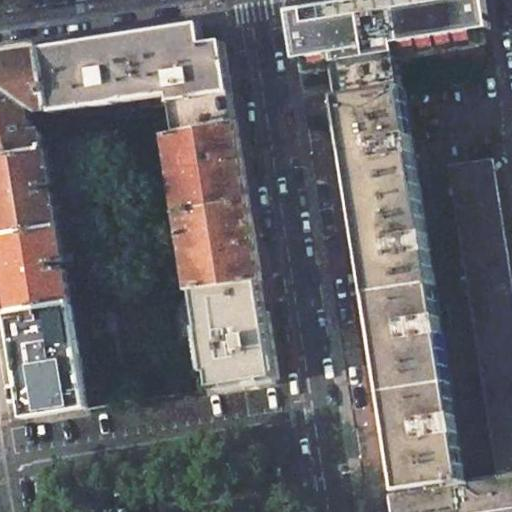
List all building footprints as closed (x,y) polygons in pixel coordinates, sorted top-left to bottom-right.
[(336,95),(337,98),(405,87),(404,84),(399,58),(486,44),(482,13),(484,13),(487,13),(485,0),(389,0),(289,17),(293,45),(298,44),(303,75),(332,71),(336,95)] [(43,50),(42,50),(53,111),(53,113),(169,95),(175,133),(237,123),(225,42),(204,46),(201,25),(43,50)] [(0,159),(46,151),(48,151),(44,135),(39,131),(37,117),(35,115),(40,111),(41,113),(53,111),(42,50),(26,52),(26,51),(0,55),(0,159)] [(405,87),(337,98),(400,493),(389,495),(391,511),(481,511),(511,507),(511,307),(501,235),(489,160),(452,166),(501,477),(467,482),(405,87)] [(175,133),(162,135),(175,214),(250,201),(237,123),(175,133)] [(46,151),(0,159),(0,236),(60,228),(48,151),(46,151)] [(250,201),(175,214),(187,290),(193,289),(262,280),(250,201)] [(60,228),(0,236),(0,263),(9,317),(72,306),(60,228)] [(277,379),(262,280),(193,289),(208,389),(277,379)] [(72,306),(9,317),(26,419),(89,408),(72,306)]
